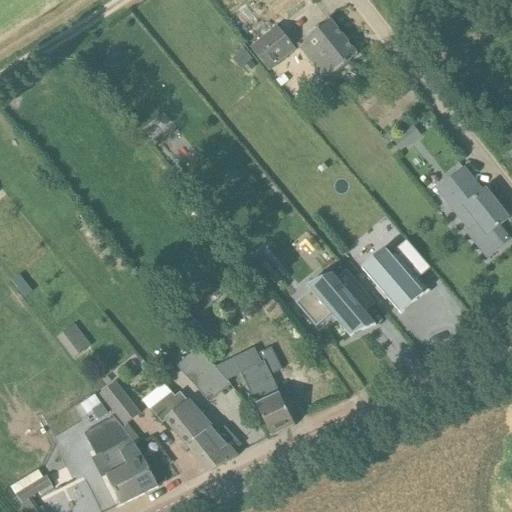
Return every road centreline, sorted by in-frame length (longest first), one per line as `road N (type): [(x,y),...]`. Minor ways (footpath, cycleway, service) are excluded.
road 1 (tertiary): [(177,511),(511,357)]
road 2 (unclassified): [(511,187),(357,0)]
road 3 (track): [(121,0),(0,78)]
